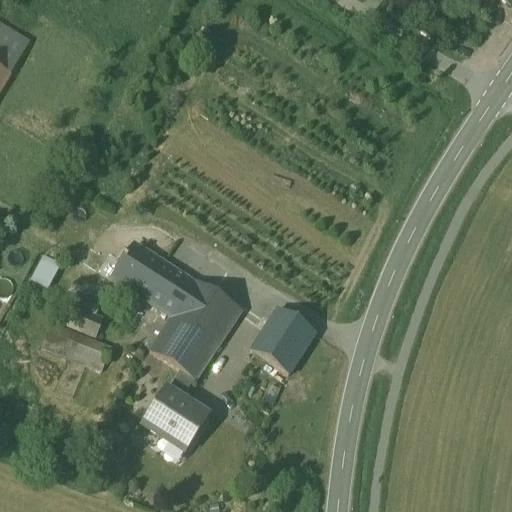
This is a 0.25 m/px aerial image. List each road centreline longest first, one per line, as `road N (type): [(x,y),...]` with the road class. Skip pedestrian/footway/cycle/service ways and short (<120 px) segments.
road 1 (secondary): [(498,91),(431,196),(380,303),(363,353),(338,511)]
road 2 (unclassified): [(349,0),(498,91)]
